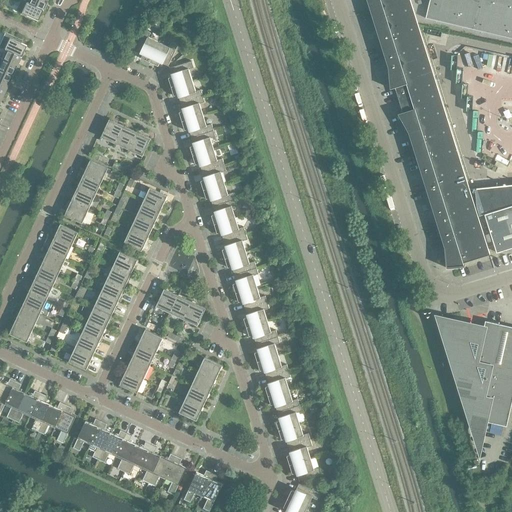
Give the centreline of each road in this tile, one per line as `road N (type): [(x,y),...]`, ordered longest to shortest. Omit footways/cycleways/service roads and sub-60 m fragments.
road 1 (tertiary): [(390,511),(230,0)]
road 2 (unclassified): [(511,279),(451,292),(431,281),(336,0)]
road 3 (residential): [(270,479),(230,346),(217,338),(222,318),(193,224)]
road 4 (residential): [(0,308),(111,69)]
road 5 (residential): [(99,392),(171,235),(193,224)]
road 6 (residential): [(270,479),(99,392)]
road 7 (residential): [(193,224),(152,88),(111,69)]
road 8 (residential): [(0,150),(54,38)]
